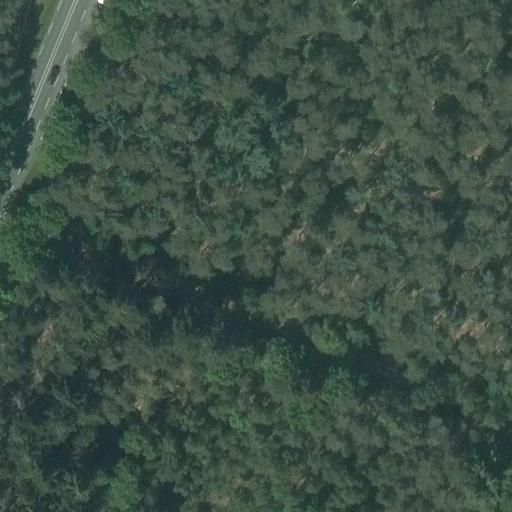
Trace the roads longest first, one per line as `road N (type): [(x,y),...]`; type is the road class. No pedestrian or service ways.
road 1 (track): [(0,204),(511,441)]
road 2 (primary): [(0,180),(74,0)]
